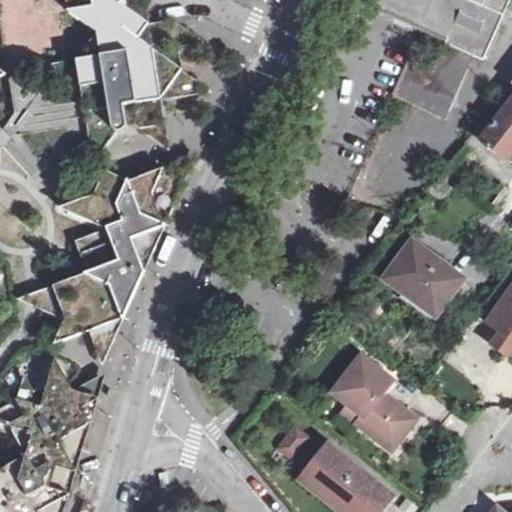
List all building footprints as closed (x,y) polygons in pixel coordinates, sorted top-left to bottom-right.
[(64,0),(67,11),(97,33),(78,62),(51,67),(81,87),(84,109),(89,140),(102,148),(115,131),(118,134),(121,133),(125,128),(124,118),(139,115),(140,129),(153,140),(164,126),(161,101),(183,97),(194,81),(180,71),(177,46),(202,41),(170,19),(147,22),(143,0),(64,0)] [(353,0),(370,8),(373,0),(380,0),(441,28),(435,37),(445,41),(473,54),(482,57),(508,0),(353,0)] [(380,0),(373,0),(370,8),(435,37),(441,28),(380,0)] [(443,118),(473,54),(445,41),(432,69),(407,58),(391,92),(443,118)] [(511,83),(510,85),(511,86),(511,101),(500,117),(495,114),(487,124),(492,129),(479,144),(502,162),(511,149),(511,83)] [(150,171),(128,179),(103,169),(93,192),(62,204),(60,208),(103,226),(74,238),(84,271),(52,284),(43,308),(64,318),(54,343),(90,330),(95,318),(107,322),(133,265),(130,256),(137,253),(134,244),(144,241),(170,181),(150,171)] [(456,184),(441,172),(417,201),(434,213),(456,184)] [(467,283),(412,241),(385,276),(440,321),(467,283)] [(0,302),(9,301),(0,295),(0,275),(1,274),(0,273),(0,302)] [(511,294),(494,319),(511,331),(511,294)] [(511,331),(494,319),(489,325),(502,334),(494,345),(507,355),(511,347),(511,331)] [(73,387),(56,358),(48,385),(0,409),(0,422),(12,426),(26,455),(0,471),(0,511),(54,511),(61,491),(43,485),(38,472),(72,453),(80,425),(77,417),(77,411),(83,408),(73,387)] [(364,358),(337,393),(352,405),(365,416),(360,423),(393,449),(417,418),(385,394),(395,382),(364,358)] [(346,413),(360,423),(365,416),(352,405),(346,413)] [(293,457),(313,433),(293,418),(276,443),(293,457)] [(290,464),(299,471),(321,444),(312,436),(290,464)] [(381,511),(393,497),(329,445),(306,475),(351,511),(381,511)]
